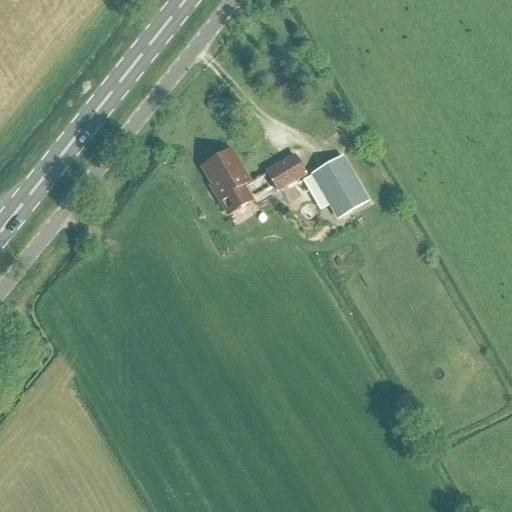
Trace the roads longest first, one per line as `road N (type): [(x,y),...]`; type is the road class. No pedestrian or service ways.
road 1 (unclassified): [(0,294),(234,0)]
road 2 (primary): [(0,231),(184,0)]
